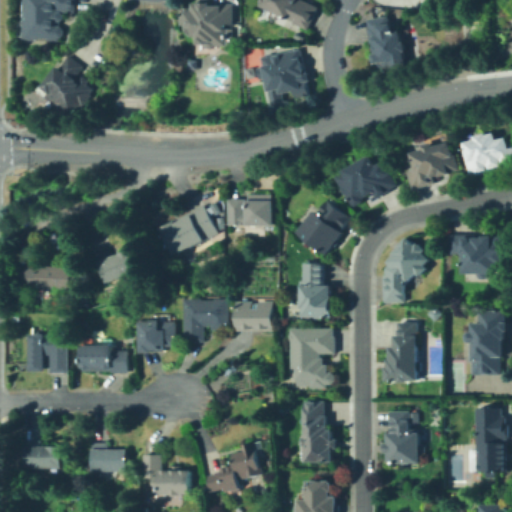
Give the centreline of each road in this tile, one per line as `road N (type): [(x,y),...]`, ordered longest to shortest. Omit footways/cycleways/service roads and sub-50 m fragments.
road 1 (residential): [(474,89),(195,157),(0,146)]
road 2 (residential): [(362,511),(364,254),(394,220),(511,194)]
road 3 (residential): [(0,400),(178,394)]
road 4 (residential): [(344,119),(328,48),(345,0)]
